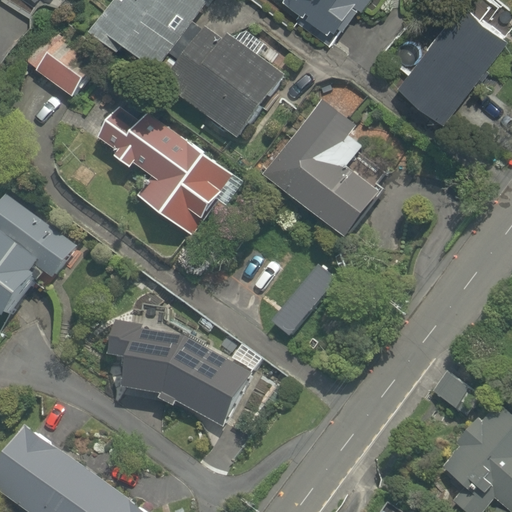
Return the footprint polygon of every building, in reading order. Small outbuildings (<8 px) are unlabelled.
[(192,20),(199,25),(211,8),(199,0),(123,0),(93,41),(148,81),(192,20)] [(285,0),(344,40),(372,0),(285,0)] [(464,5),(404,88),(449,120),(509,37),(464,5)] [(100,69),(47,26),(22,57),(76,100),(100,69)] [(239,141),(284,80),(210,26),(165,87),(239,141)] [(356,136),(364,123),(323,96),(266,180),(355,239),(388,191),(354,168),(369,145),(356,136)] [(155,179),(139,200),(194,243),(243,180),(188,137),(185,141),(169,129),(165,134),(148,120),(140,130),(119,114),(101,138),(122,154),(118,159),(136,172),(139,168),(155,179)] [(0,306),(19,319),(49,273),(59,280),(79,250),(8,203),(0,214),(0,306)] [(145,320),(120,386),(232,428),(257,362),(145,320)] [(465,486),(455,497),(471,511),(511,511),(511,413),(501,402),(463,442),(470,449),(449,471),(465,486)] [(144,511),(31,432),(0,475),(0,490),(30,511),(144,511)]
